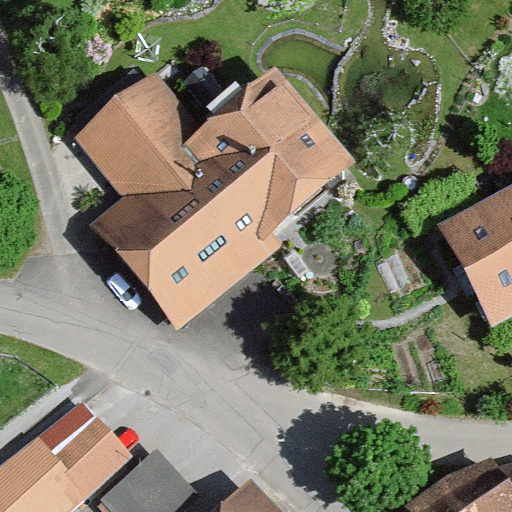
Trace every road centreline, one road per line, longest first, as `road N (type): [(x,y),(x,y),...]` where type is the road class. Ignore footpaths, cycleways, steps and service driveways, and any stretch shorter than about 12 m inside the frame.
road 1 (track): [(0,51),(55,202),(65,327)]
road 2 (unclassified): [(511,430),(238,415)]
road 3 (tertiary): [(0,312),(65,327),(143,359),(238,415)]
road 4 (tertiary): [(238,415),(322,511)]
